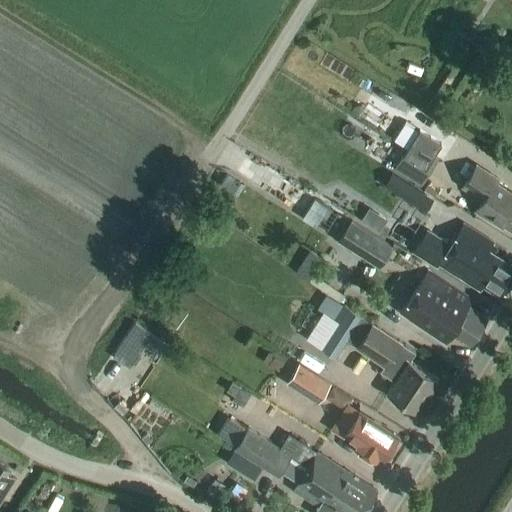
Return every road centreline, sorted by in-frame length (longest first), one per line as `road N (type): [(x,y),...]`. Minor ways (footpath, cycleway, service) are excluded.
road 1 (track): [(174,496),(90,399),(73,372),(77,348),(309,0)]
road 2 (unclassified): [(385,511),(511,311)]
road 3 (unclassified): [(199,511),(142,482),(62,462),(0,427)]
